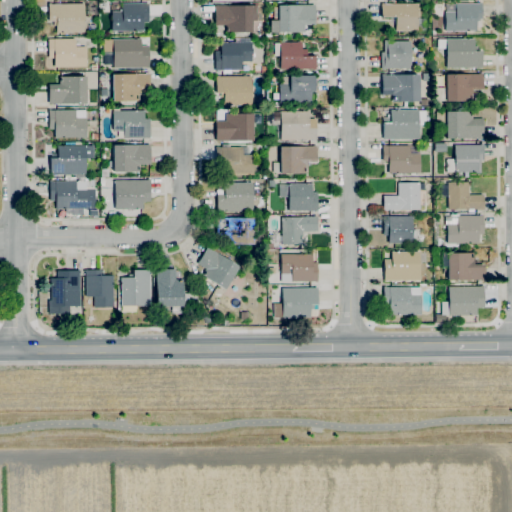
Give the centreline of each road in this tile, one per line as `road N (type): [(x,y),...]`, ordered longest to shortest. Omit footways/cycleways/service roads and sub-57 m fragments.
road 1 (residential): [(16,238),(154,237),(175,229),(184,206),(181,0)]
road 2 (tertiary): [(13,0),(17,350)]
road 3 (residential): [(352,347),(348,0)]
road 4 (tertiary): [(292,348),(17,350)]
